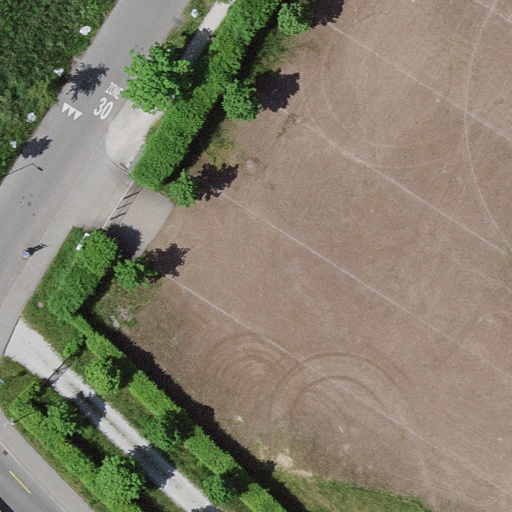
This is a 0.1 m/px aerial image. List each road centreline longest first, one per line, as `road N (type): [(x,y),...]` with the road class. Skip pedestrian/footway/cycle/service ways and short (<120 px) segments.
road 1 (unclassified): [(166,0),(0,252)]
road 2 (track): [(0,330),(57,370),(202,511)]
road 3 (track): [(57,166),(208,268)]
